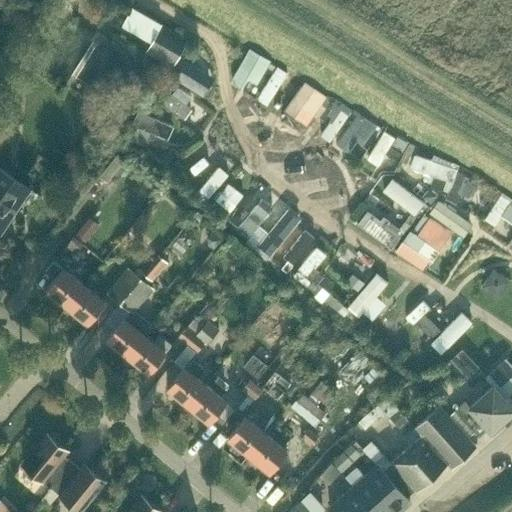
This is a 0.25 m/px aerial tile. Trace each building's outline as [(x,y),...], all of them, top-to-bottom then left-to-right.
[(162,24),(161,26),(146,50),(173,66),(189,40),(162,24)] [(236,95),(257,108),(275,78),(253,66),(236,95)] [(276,124),(293,89),(278,82),(261,117),(276,124)] [(303,138),(310,128),(318,134),(331,115),(309,98),(288,127),(303,138)] [(183,102),(169,115),(192,140),(206,127),(183,102)] [(330,122),(319,150),(340,158),(350,129),(330,122)] [(358,173),(380,144),(361,129),(338,159),(358,173)] [(414,147),(409,144),(405,151),(411,154),(414,147)] [(409,177),(417,164),(387,145),(374,166),(397,181),(402,172),(409,177)] [(163,165),(168,162),(168,156),(164,151),(157,158),(163,165)] [(117,153),(100,176),(107,182),(125,159),(117,153)] [(169,163),(175,171),(183,165),(176,157),(169,163)] [(0,233),(30,189),(8,174),(0,168),(0,233)] [(121,203),(136,179),(119,169),(105,192),(121,203)] [(232,208),(224,203),(233,189),(213,177),(194,205),(223,224),(232,208)] [(437,194),(429,188),(423,196),(431,202),(437,194)] [(386,210),(421,231),(429,218),(394,196),(386,210)] [(254,256),(291,223),(268,198),(231,231),(254,256)] [(86,241),(99,224),(90,217),(77,234),(86,241)] [(443,217),(434,230),(468,254),(477,242),(443,217)] [(262,259),(275,270),(303,236),(290,225),(262,259)] [(213,231),(209,236),(210,244),(214,248),(222,239),(213,231)] [(91,259),(104,243),(92,234),(80,250),(91,259)] [(84,244),(74,236),(68,243),(78,251),(84,244)] [(293,288),(319,255),(307,246),(282,279),(293,288)] [(233,248),(227,255),(235,262),(241,255),(233,248)] [(159,254),(143,273),(153,281),(168,262),(159,254)] [(338,328),(345,320),(316,293),(322,287),(318,284),(330,272),(319,262),(295,288),(338,328)] [(118,302),(140,276),(128,266),(107,293),(118,302)] [(68,305),(84,285),(63,268),(46,288),(68,305)] [(128,355),(145,333),(152,323),(136,310),(155,288),(140,276),(118,302),(130,311),(107,338),(128,355)] [(105,294),(101,299),(84,285),(68,305),(89,323),(109,298),(105,294)] [(490,297),(504,304),(510,293),(495,285),(490,297)] [(375,288),(352,327),(367,336),(390,297),(375,288)] [(430,341),(442,353),(474,321),(462,309),(430,341)] [(284,311),(269,326),(283,341),(298,327),(284,311)] [(205,343),(207,345),(220,328),(208,319),(202,327),(187,345),(197,353),(205,343)] [(187,345),(202,327),(193,321),(178,337),(187,345)] [(167,350),(172,344),(160,334),(155,341),(145,333),(128,355),(149,373),(167,350)] [(434,361),(406,335),(398,344),(425,370),(434,361)] [(172,344),(167,350),(176,358),(187,345),(178,337),(172,344)] [(253,356),(245,366),(258,377),(266,366),(253,356)] [(198,378),(199,376),(205,369),(193,358),(185,367),(184,367),(168,387),(189,404),(205,384),(198,378)] [(487,378),(493,386),(511,406),(511,374),(502,364),(487,378)] [(328,396),(348,414),(365,396),(358,390),(372,376),(361,365),(339,389),(337,387),(328,396)] [(269,379),(267,377),(260,385),(279,400),(292,384),(276,370),(269,379)] [(395,380),(388,372),(378,381),(385,389),(395,380)] [(248,395),(256,384),(250,379),(242,390),(248,395)] [(205,384),(189,404),(210,422),(226,401),(205,384)] [(256,384),(248,395),(255,400),(263,390),(256,384)] [(455,410),(479,436),(499,419),(501,422),(511,412),(511,406),(493,386),(471,406),(465,400),(456,408),(455,410)] [(327,412),(302,391),(290,406),(315,426),(327,412)] [(409,421),(390,400),(387,397),(378,405),(384,411),(384,412),(386,415),(387,414),(400,429),(409,421)] [(439,405),(414,427),(421,436),(422,435),(447,462),(448,461),(452,466),(475,445),(468,437),(458,426),(439,405)] [(245,417),(229,437),(250,454),(266,434),(260,429),(245,417)] [(310,446),(319,435),(310,427),(301,438),(310,446)] [(384,469),(383,470),(406,496),(447,462),(422,435),(421,436),(414,427),(402,437),(410,445),(384,469)] [(63,454),(67,449),(48,434),(24,465),(42,480),(52,487),(73,462),(63,454)] [(266,434),(250,454),(271,471),(287,451),(266,434)] [(373,441),(364,449),(378,464),(379,463),(386,456),(373,441)] [(342,472),(361,454),(352,444),(333,461),(342,472)] [(104,480),(86,465),(82,469),(73,462),(52,487),(61,495),(61,496),(80,511),(104,480)] [(383,470),(384,469),(379,463),(378,464),(354,485),(376,511),(399,511),(411,502),(406,496),(383,470)] [(334,511),(376,511),(354,485),(330,507),(334,511)] [(295,511),(316,511),(321,508),(322,507),(309,493),(292,508),(295,511)] [(160,511),(162,511),(143,496),(129,511),(160,511)] [(283,511),(286,503),(261,498),(258,511),(283,511)] [(11,511),(0,500),(0,511),(11,511)]
